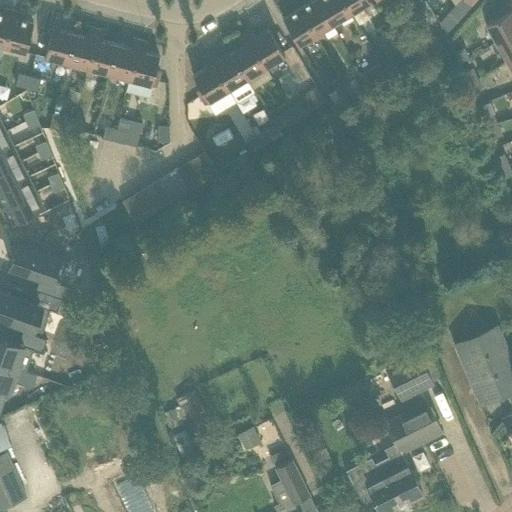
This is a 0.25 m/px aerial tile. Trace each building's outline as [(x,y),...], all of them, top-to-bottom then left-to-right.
[(320,0),(311,0),(300,7),(319,37),(324,34),(322,30),(334,23),(320,0)] [(320,0),(334,23),(352,12),(344,0),(320,0)] [(344,0),(352,12),(370,1),(368,0),(344,0)] [(465,0),(460,0),(455,6),(463,13),(471,5),(465,0)] [(485,23),(494,39),(511,28),(511,7),(509,3),(498,10),(501,14),(485,23)] [(463,13),(455,6),(448,15),(456,22),(463,13)] [(0,44),(4,46),(13,10),(2,7),(1,13),(0,12),(0,44)] [(319,37),(300,7),(282,18),(298,44),(309,38),(312,42),(319,37)] [(13,10),(4,46),(25,51),(28,41),(33,21),(21,18),(23,12),(13,10)] [(44,56),(65,62),(73,32),(60,28),(62,19),(54,17),(49,36),(44,56)] [(65,62),(87,67),(97,28),(90,26),(87,35),(73,32),(65,62)] [(87,67),(108,73),(116,43),(102,39),(104,30),(97,28),(87,67)] [(250,28),(244,31),(265,67),(284,55),(278,46),(268,28),(255,36),(250,28)] [(511,28),(494,39),(506,59),(511,55),(511,28)] [(242,44),(230,51),(246,78),(265,67),(244,31),(237,35),(242,44)] [(434,36),(426,41),(432,51),(440,46),(434,36)] [(108,73),(128,78),(129,79),(140,39),(132,37),(129,46),(116,43),(108,73)] [(129,79),(128,78),(125,90),(146,95),(150,84),(156,86),(160,71),(155,69),(159,54),(144,50),(147,41),(140,39),(129,79)] [(432,51),(426,41),(414,47),(420,58),(432,51)] [(452,52),(457,63),(468,58),(464,47),(452,52)] [(213,50),(206,54),(228,89),(236,102),(254,91),(246,78),(230,51),(218,59),(213,50)] [(228,89),(206,54),(200,58),(205,66),(193,74),(201,88),(196,90),(204,103),(221,93),(228,89)] [(389,56),(375,65),(381,75),(395,66),(389,56)] [(381,75),(375,65),(361,73),(367,83),(381,75)] [(461,72),(468,89),(480,84),(472,67),(461,72)] [(15,84),(26,87),(29,76),(18,73),(15,84)] [(29,76),(26,87),(37,90),(40,79),(29,76)] [(355,77),(344,83),(350,93),(360,87),(355,77)] [(350,93),(344,83),(334,89),(341,99),(350,93)] [(471,95),(482,90),(480,84),(468,89),(471,95)] [(305,105),(320,102),(317,87),(301,90),(305,105)] [(70,88),(67,99),(77,102),(80,91),(70,88)] [(61,99),(58,111),(73,116),(77,103),(61,99)] [(299,101),(290,107),(296,117),(306,111),(299,101)] [(296,117),(290,107),(280,112),(286,123),(296,117)] [(34,108),(22,113),(25,120),(36,116),(34,108)] [(481,118),(486,129),(497,124),(492,113),(481,118)] [(60,126),(71,129),(74,117),(63,115),(60,126)] [(36,116),(25,120),(28,127),(39,123),(36,116)] [(74,117),(71,129),(82,131),(85,120),(74,117)] [(497,124),(486,129),(490,140),(502,134),(497,124)] [(169,125),(157,125),(158,141),(169,141),(169,125)] [(102,137),(113,140),(116,129),(105,126),(102,137)] [(116,129),(113,140),(124,143),(127,131),(116,129)] [(265,129),(255,135),(261,145),(271,139),(265,129)] [(5,130),(0,132),(0,151),(12,145),(5,130)] [(261,145),(255,135),(245,141),(252,151),(261,145)] [(46,140),(34,144),(37,152),(49,147),(46,140)] [(12,145),(0,151),(0,170),(20,160),(12,145)] [(49,147),(37,152),(40,159),(52,155),(49,147)] [(204,151),(187,162),(200,182),(217,172),(204,151)] [(492,158),(497,169),(508,164),(503,153),(492,158)] [(20,160),(0,170),(0,188),(27,175),(20,160)] [(187,162),(177,168),(189,189),(200,182),(187,162)] [(511,172),(508,164),(497,169),(501,179),(511,174),(511,172)] [(177,168),(160,178),(172,199),(189,189),(177,168)] [(58,171),(47,176),(50,183),(61,179),(58,171)] [(27,175),(0,188),(0,205),(1,207),(35,191),(27,175)] [(160,178),(145,187),(158,207),(172,199),(160,178)] [(61,179),(50,183),(53,190),(64,186),(61,179)] [(145,187),(134,194),(146,214),(158,207),(145,187)] [(35,191),(1,207),(9,223),(42,207),(35,191)] [(146,214),(134,194),(122,201),(134,222),(146,214)] [(18,242),(10,265),(40,276),(35,289),(61,298),(66,300),(71,287),(59,282),(67,259),(18,242)] [(71,287),(66,300),(77,304),(82,291),(71,287)] [(2,291),(0,294),(0,316),(41,331),(50,308),(56,311),(61,298),(35,289),(31,301),(2,291)] [(453,343),(472,385),(479,404),(507,392),(511,404),(511,411),(502,415),(511,437),(511,358),(497,324),(453,343)] [(0,336),(0,361),(21,369),(20,370),(25,371),(33,348),(42,351),(46,338),(21,329),(16,342),(0,336)] [(398,364),(412,393),(432,383),(418,354),(398,364)] [(0,412),(8,390),(13,391),(20,370),(21,369),(0,361),(0,412)] [(176,397),(192,429),(211,419),(195,388),(176,397)] [(377,470),(352,482),(363,504),(374,499),(380,511),(386,511),(422,494),(401,450),(440,430),(427,403),(376,428),(389,455),(374,463),(377,470)] [(253,427),(238,434),(244,447),(259,439),(253,427)] [(320,437),(318,432),(313,434),(305,438),(309,448),(317,463),(330,457),(328,454),(326,448),(320,437)] [(0,508),(3,507),(19,499),(28,496),(18,474),(7,450),(0,452),(0,508)] [(298,511),(294,502),(309,495),(291,459),(275,467),(281,479),(270,484),(279,502),(274,505),(277,511),(298,511)]
